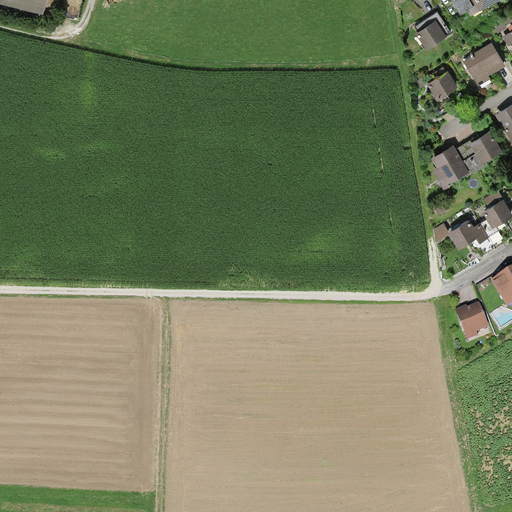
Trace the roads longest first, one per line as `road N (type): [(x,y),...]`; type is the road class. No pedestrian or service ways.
road 1 (track): [(439,294),(0,290)]
road 2 (track): [(0,18),(168,63),(397,63)]
road 3 (track): [(386,0),(439,294)]
road 4 (track): [(439,294),(478,511)]
road 5 (track): [(161,293),(156,511)]
